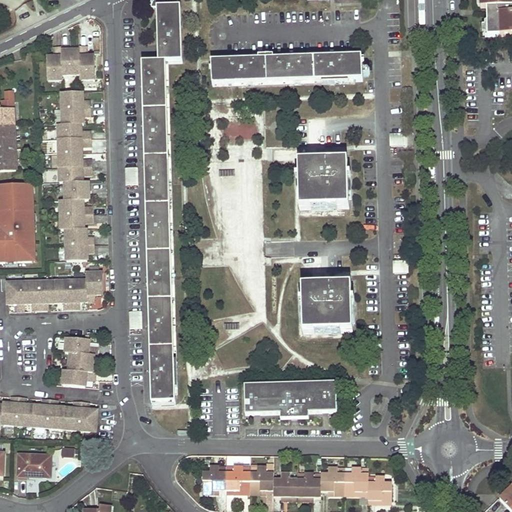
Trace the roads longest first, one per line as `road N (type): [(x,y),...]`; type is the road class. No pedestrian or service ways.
road 1 (residential): [(134,443),(120,317),(113,0)]
road 2 (tertiary): [(449,426),(437,0)]
road 3 (residential): [(134,443),(426,444)]
